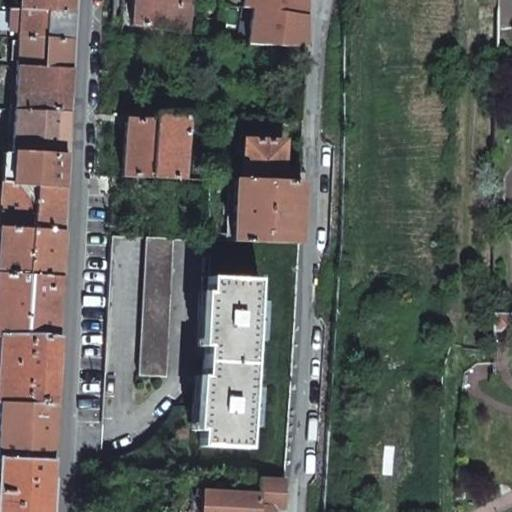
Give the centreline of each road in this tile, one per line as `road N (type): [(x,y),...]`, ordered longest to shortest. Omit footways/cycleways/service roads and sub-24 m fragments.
road 1 (residential): [(92,0),(70,511)]
road 2 (residential): [(319,0),(297,511)]
